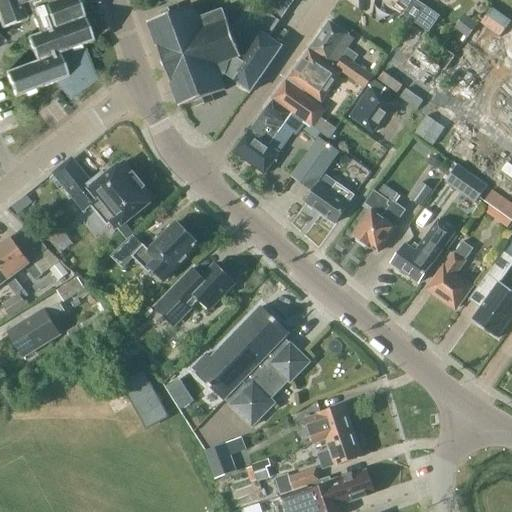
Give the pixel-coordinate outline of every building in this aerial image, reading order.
[(57,55),(82,46),(91,43),(81,18),(80,18),(73,0),(0,0),(0,27),(1,30),(26,21),(25,18),(31,16),(38,34),(26,39),(35,62),(5,73),(14,98),(55,83),(67,78),(57,55)] [(281,20),(287,10),(272,0),(265,0),(261,6),(281,20)] [(272,0),(287,10),(294,1),(291,0),(272,0)] [(428,33),(440,17),(415,0),(397,0),(409,8),(403,16),(428,33)] [(282,47),(271,39),(269,38),(280,21),(251,2),(240,18),(229,26),(227,19),(226,19),(223,10),(199,20),(194,6),(179,12),(177,6),(160,12),(163,18),(150,22),(148,23),(152,33),(150,33),(150,35),(153,35),(157,46),(155,47),(155,49),(158,48),(171,82),(168,83),(169,85),(171,84),(176,96),(173,97),(174,98),(176,97),(180,108),(182,107),(182,106),(194,102),(197,108),(214,102),(211,96),(224,91),(226,90),(221,78),(226,75),(250,92),(282,47)] [(454,28),(467,38),(478,24),(465,14),(454,28)] [(366,86),(371,79),(372,78),(352,64),(355,60),(358,56),(353,53),(348,49),(354,40),(329,21),(309,49),(334,67),(335,68),(364,89),(366,86)] [(67,78),(55,83),(69,101),(95,80),(82,46),(57,55),(67,78)] [(272,100),(305,124),(306,123),(312,128),(326,110),(303,94),(305,91),(321,102),(341,73),(308,50),(288,78),(288,79),(286,81),(285,81),(272,100)] [(386,89),(371,79),(366,86),(369,88),(381,96),(386,89)] [(369,88),(349,117),(373,133),(393,104),(381,96),(369,88)] [(293,134),(296,136),(305,124),(272,100),(234,152),(265,174),(278,155),(293,134)] [(293,179),(310,191),(337,151),(321,140),(293,179)] [(338,180),(352,160),(342,153),(328,173),(338,180)] [(435,168),(441,163),(439,155),(430,156),(428,163),(435,168)] [(91,185),(71,160),(54,174),(55,175),(51,179),(60,191),(65,187),(85,211),(91,206),(107,226),(111,222),(117,229),(153,200),(123,163),(112,172),(111,169),(91,185)] [(347,171),(368,183),(375,172),(353,160),(347,171)] [(467,192),(477,179),(457,165),(446,182),(455,188),(458,185),(467,192)] [(354,196),(336,183),(330,192),(319,184),(306,203),(322,215),(322,217),(330,223),(332,222),(335,224),(348,204),(354,196)] [(420,207),(432,191),(421,183),(409,199),(420,207)] [(400,197),(383,185),(377,194),(375,192),(364,207),(371,212),(353,237),(369,248),(371,247),(378,252),(396,228),(393,226),(405,210),(395,203),(400,197)] [(511,221),(511,203),(492,190),(484,202),(511,221)] [(432,264),(454,233),(436,220),(418,247),(414,244),(411,249),(405,244),(391,264),(418,283),(432,264)] [(164,281),(198,246),(183,232),(184,232),(175,224),(148,251),(143,246),(132,236),(111,257),(123,268),(133,258),(149,273),(152,269),(164,281)] [(0,266),(10,279),(13,276),(25,268),(35,281),(42,276),(32,261),(29,263),(10,238),(0,245),(0,266)] [(511,265),(511,257),(503,251),(476,290),(487,298),(472,321),(497,339),(511,317),(511,291),(500,283),(511,265)] [(455,276),(465,262),(454,254),(444,268),(428,290),(455,309),(471,287),(455,276)] [(59,281),(69,273),(60,261),(50,269),(59,281)] [(223,273),(214,265),(201,279),(192,270),(155,308),(173,326),(194,304),(192,303),(198,298),(210,309),(234,284),(232,282),(232,279),(226,273),(223,273)] [(23,290),(13,276),(10,279),(0,266),(0,286),(6,282),(15,296),(23,290)] [(77,293),(84,289),(77,279),(57,292),(63,302),(77,293)] [(83,301),(90,296),(84,289),(77,293),(83,301)] [(10,317),(27,306),(19,295),(2,306),(10,317)] [(64,312),(58,303),(45,311),(44,310),(8,332),(24,358),(60,335),(50,321),(64,312)] [(224,400),(284,338),(289,333),(261,307),(211,359),(207,355),(193,370),(197,374),(196,375),(223,401),(224,400)] [(70,339),(81,333),(77,325),(66,332),(70,339)] [(275,404),(271,400),(288,381),(290,383),(309,363),(284,338),(224,400),(252,427),(275,404)] [(169,417),(143,372),(122,384),(123,386),(126,384),(150,426),(147,428),(148,429),(169,417)] [(179,380),(169,386),(173,393),(183,387),(179,380)] [(327,440),(353,431),(344,405),(329,410),(328,408),(320,411),(321,413),(318,414),(318,415),(306,419),(314,445),(327,440)] [(362,457),(353,431),(327,440),(330,450),(318,455),(323,469),(335,465),(336,466),(362,457)] [(226,443),(206,450),(216,479),(237,472),(226,443)] [(258,482),(270,478),(265,460),(253,464),(258,482)] [(330,482),(331,481),(329,477),(319,481),(315,469),(289,478),(288,474),(275,479),(281,497),(308,487),(309,491),(330,483),(330,482)] [(308,487),(281,497),(286,511),(341,511),(339,505),(374,493),(366,471),(351,476),(351,474),(331,481),(330,482),(330,483),(309,491),(308,487)]
